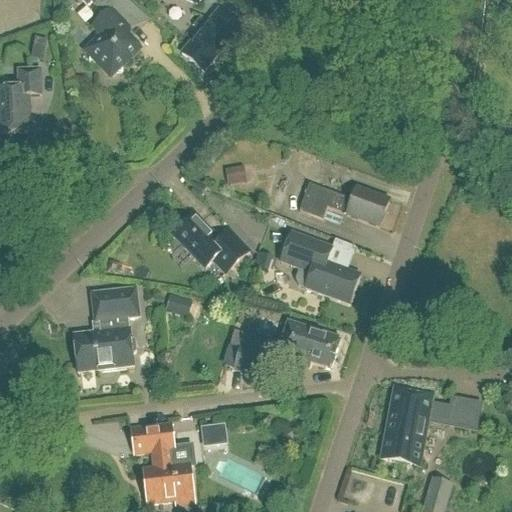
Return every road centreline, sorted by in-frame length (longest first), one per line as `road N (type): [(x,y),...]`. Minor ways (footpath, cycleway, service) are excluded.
road 1 (residential): [(367,371),(421,206),(463,0)]
road 2 (residential): [(0,427),(340,387),(360,392)]
road 3 (unclassified): [(150,182),(337,0)]
road 4 (unclassified): [(3,326),(150,182)]
road 5 (residential): [(150,182),(135,176),(0,186)]
road 6 (residential): [(367,371),(511,377)]
road 7 (residential): [(321,511),(360,392)]
